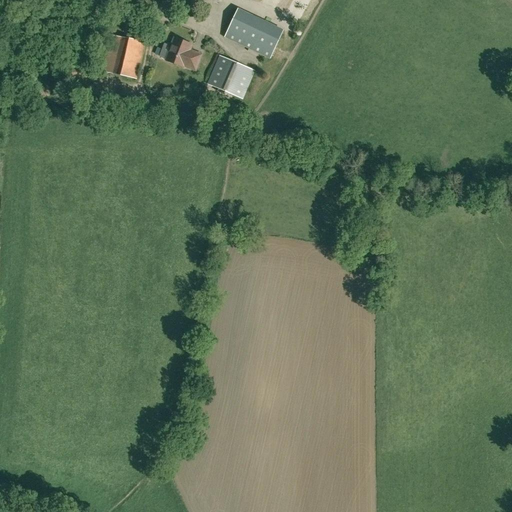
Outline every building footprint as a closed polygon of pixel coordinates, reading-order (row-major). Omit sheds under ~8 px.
[(283,31),(237,9),(224,37),(270,58),(283,31)] [(136,79),(145,43),(110,35),(102,71),(136,79)] [(182,65),(196,70),(201,55),(187,50),(190,44),(175,38),(166,61),(181,66),(182,65)] [(220,56),(208,84),(242,98),(254,71),(220,56)] [(70,82),(86,82),(86,63),(71,63),(70,82)]
